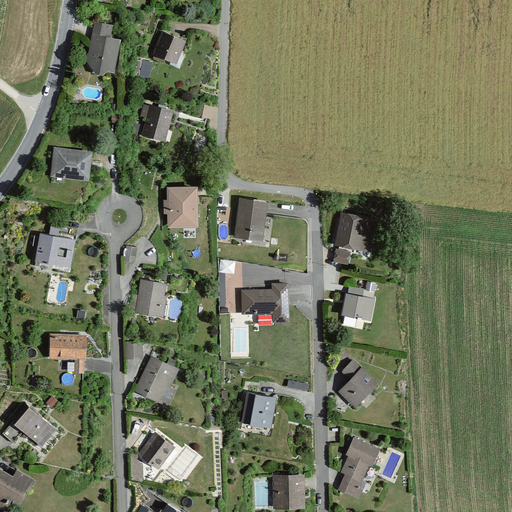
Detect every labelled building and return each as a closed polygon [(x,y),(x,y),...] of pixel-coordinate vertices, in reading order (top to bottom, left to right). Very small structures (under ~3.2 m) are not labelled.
[(92,74),(114,79),(122,42),(112,40),(115,27),(93,22),(85,59),(92,74)] [(176,66),(187,42),(163,32),(153,57),(176,66)] [(165,144),(174,113),(150,106),(141,138),(165,144)] [(52,181),(90,185),(93,156),(55,152),(52,181)] [(167,230),(199,229),(199,190),(167,190),(167,230)] [(234,240),(264,244),(269,204),(239,200),(234,240)] [(379,222),(342,214),(332,264),(349,267),(352,252),(373,256),(379,222)] [(39,234),(34,265),(70,272),(75,241),(39,234)] [(235,272),(235,260),(221,259),(220,271),(235,272)] [(228,272),(228,292),(244,292),(244,280),(245,280),(245,261),(236,261),(236,272),(228,272)] [(163,319),(169,285),(142,280),(136,314),(163,319)] [(271,292),(242,292),(241,317),(272,317),(272,325),(289,325),(289,285),(272,285),(271,292)] [(364,289),(348,286),(342,318),(372,324),(376,300),(362,297),(364,289)] [(87,336),(51,334),(49,359),(75,361),(74,377),(84,377),(87,336)] [(144,361),(142,343),(126,344),(127,362),(144,361)] [(163,406),(180,371),(152,357),(135,393),(163,406)] [(380,384),(353,360),(341,373),(349,381),(338,393),(357,410),(380,384)] [(271,428),(276,400),(249,395),(244,423),(271,428)] [(42,448),(56,431),(29,409),(15,426),(42,448)] [(159,470),(175,448),(155,433),(138,455),(159,470)] [(384,451),(354,437),(338,472),(346,476),(338,492),(355,499),(369,467),(375,470),(384,451)] [(35,482),(18,472),(14,479),(2,472),(0,474),(0,511),(5,511),(11,503),(20,508),(35,482)] [(307,510),(306,476),(273,477),(274,511),(307,510)]
